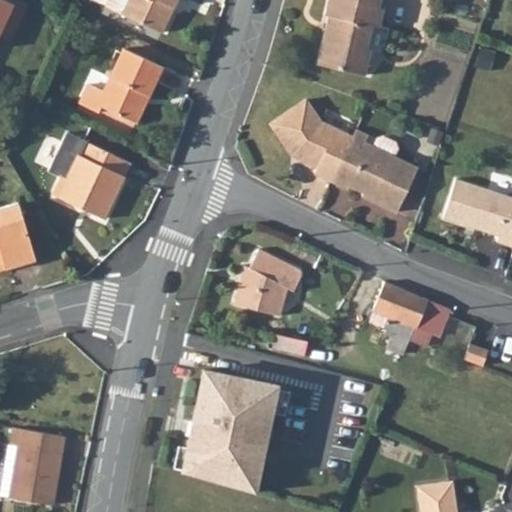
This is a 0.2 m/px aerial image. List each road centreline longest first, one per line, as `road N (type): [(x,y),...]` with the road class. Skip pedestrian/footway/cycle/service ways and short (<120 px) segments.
road 1 (residential): [(197,171),(396,272),(511,317)]
road 2 (tertiary): [(148,307),(107,511)]
road 3 (tertiary): [(251,0),(197,171)]
road 4 (residential): [(0,327),(77,304),(148,307)]
road 5 (tertiary): [(197,171),(148,307)]
